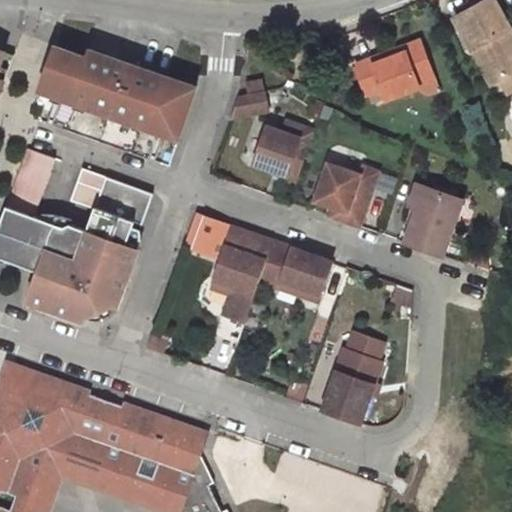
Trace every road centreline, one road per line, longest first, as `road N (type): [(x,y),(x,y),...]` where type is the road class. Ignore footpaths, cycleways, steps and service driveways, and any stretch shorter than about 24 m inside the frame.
road 1 (residential): [(118,366),(358,448),(399,444),(423,416),(433,275),(183,186)]
road 2 (residential): [(118,366),(183,186)]
road 3 (residential): [(183,186),(220,66),(224,17)]
road 4 (residential): [(183,186),(43,137)]
road 5 (unclassified): [(224,17),(315,14),(357,0)]
road 6 (unclassified): [(91,0),(224,17)]
road 7 (residential): [(0,325),(118,366)]
